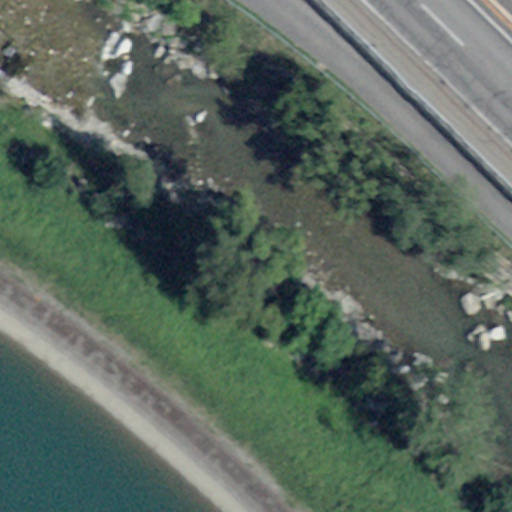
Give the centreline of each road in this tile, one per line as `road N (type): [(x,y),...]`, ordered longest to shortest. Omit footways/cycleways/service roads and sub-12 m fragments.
road 1 (unclassified): [(263,0),(345,61),(511,221)]
road 2 (motorway): [(400,0),(511,110)]
